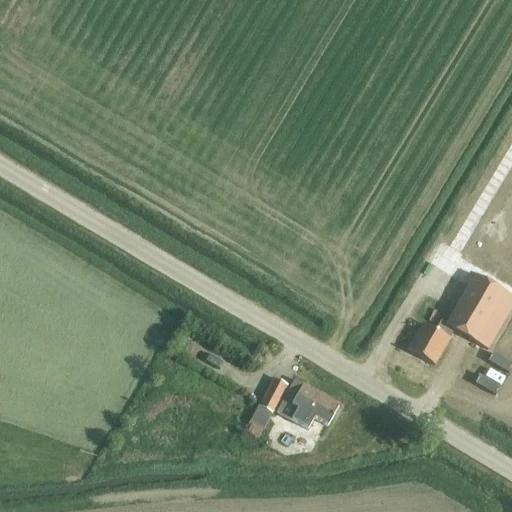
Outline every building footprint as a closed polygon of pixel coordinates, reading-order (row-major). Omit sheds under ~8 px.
[(423,324),(407,351),(434,367),(454,332),(487,351),(497,334),(511,308),(511,295),(469,271),(462,283),(467,285),(468,286),(446,325),(441,322),(436,332),(434,331),(423,324)] [(207,337),(199,351),(236,372),(244,358),(207,337)] [(196,365),(183,374),(194,391),(207,382),(196,365)] [(262,431),(277,404),(287,387),(274,380),(259,408),(257,407),(248,423),(262,431)] [(327,428),(339,407),(294,382),(276,413),(306,431),(312,420),(327,428)]
